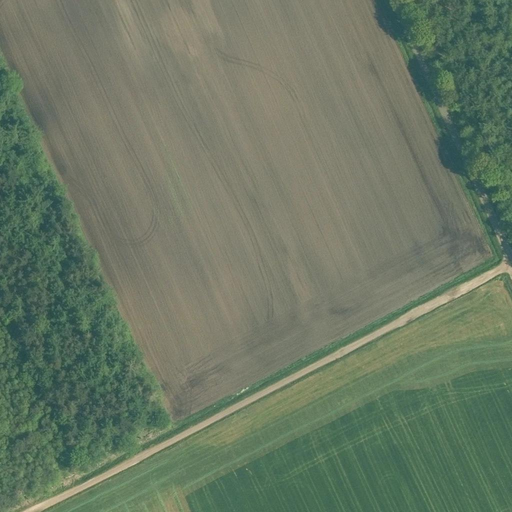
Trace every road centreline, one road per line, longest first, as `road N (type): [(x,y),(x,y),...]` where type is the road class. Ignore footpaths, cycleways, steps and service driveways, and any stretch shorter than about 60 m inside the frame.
road 1 (track): [(511,263),(32,511)]
road 2 (unclassified): [(511,263),(393,0)]
